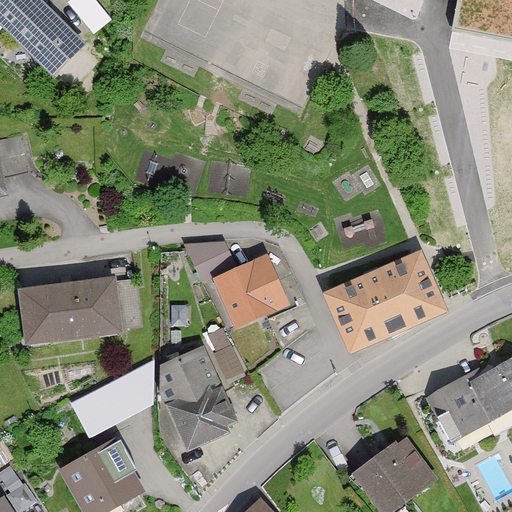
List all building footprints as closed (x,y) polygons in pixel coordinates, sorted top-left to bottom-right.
[(81,43),(38,0),(0,0),(0,19),(52,72),(81,43)] [(72,0),(70,2),(94,31),(109,19),(93,0),(72,0)] [(511,0),(455,0),(450,27),(511,38),(511,0)] [(301,100),(316,67),(247,35),(231,67),(301,100)] [(400,67),(388,70),(402,126),(414,123),(400,67)] [(1,136),(0,135),(0,200),(15,197),(10,178),(32,173),(28,158),(24,139),(3,144),(1,136)] [(438,211),(428,214),(436,244),(446,242),(438,211)] [(228,247),(186,251),(204,288),(239,271),(228,247)] [(418,251),(325,294),(352,352),(445,309),(418,251)] [(219,284),(242,334),(297,309),(274,259),(219,284)] [(28,295),(35,351),(131,338),(123,282),(28,295)] [(163,366),(162,392),(188,449),(228,432),(225,426),(236,421),(203,348),(163,366)] [(244,377),(233,353),(219,360),(231,383),(244,377)] [(74,403),(90,435),(153,404),(152,363),(74,403)] [(511,369),(482,385),(477,375),(425,402),(440,432),(454,425),(466,448),(511,423),(511,369)] [(104,511),(144,489),(116,440),(62,470),(86,511),(104,511)] [(408,511),(439,490),(407,444),(360,477),(384,511),(408,511)] [(3,506),(0,502),(0,511),(21,511),(12,499),(3,506)]
